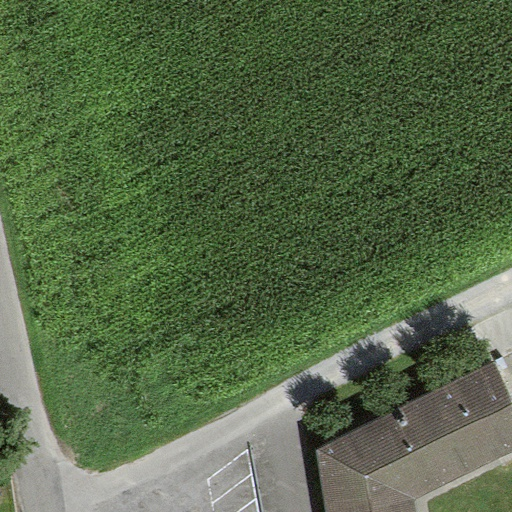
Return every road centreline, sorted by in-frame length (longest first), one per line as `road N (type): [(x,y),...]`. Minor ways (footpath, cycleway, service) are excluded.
road 1 (residential): [(86,511),(511,286)]
road 2 (residential): [(0,338),(41,511)]
